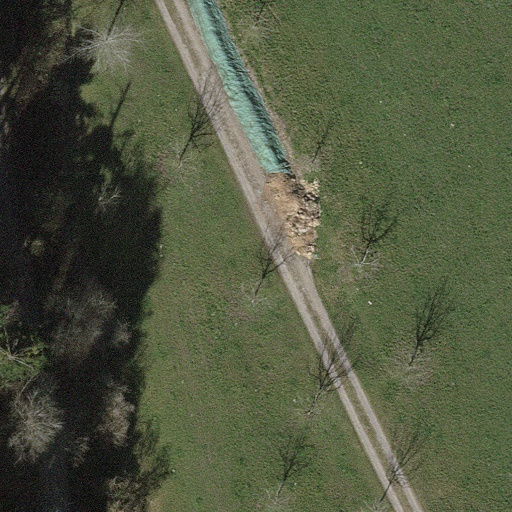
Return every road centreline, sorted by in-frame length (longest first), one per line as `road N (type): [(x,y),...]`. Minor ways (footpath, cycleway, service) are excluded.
road 1 (track): [(409,511),(169,0)]
road 2 (track): [(57,511),(38,357),(0,180)]
